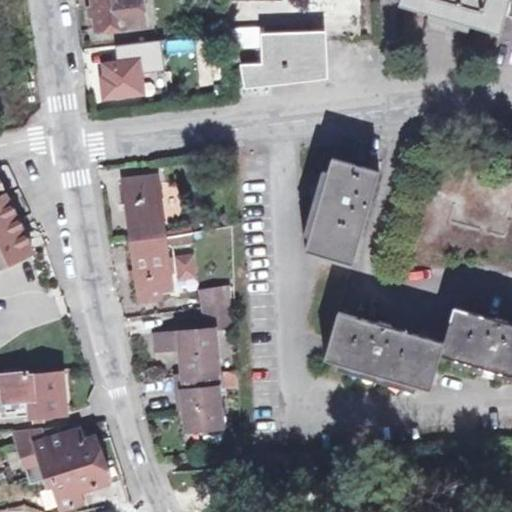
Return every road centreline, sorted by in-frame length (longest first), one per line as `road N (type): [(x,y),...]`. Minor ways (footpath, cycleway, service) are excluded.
road 1 (residential): [(511,409),(366,421),(298,398),(277,115)]
road 2 (unclassified): [(66,138),(110,362),(157,511)]
road 3 (unclassified): [(511,96),(277,115)]
road 4 (unclassified): [(277,115),(66,138)]
road 5 (unclassified): [(44,0),(66,138)]
